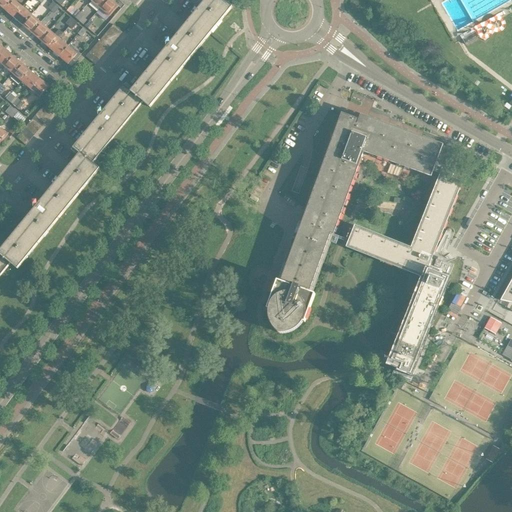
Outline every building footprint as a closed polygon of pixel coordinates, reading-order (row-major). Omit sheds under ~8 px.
[(0,0),(0,5),(4,9),(12,0),(0,0)] [(12,0),(4,9),(14,17),(22,7),(14,0),(12,0)] [(91,0),(100,8),(107,0),(91,0)] [(111,0),(107,0),(100,8),(109,16),(118,6),(111,0)] [(132,91),(151,107),(232,8),(222,0),(206,0),(173,42),(170,39),(166,40),(167,49),(132,91)] [(48,7),(51,10),(56,5),(52,2),(48,7)] [(14,17),(23,25),(31,15),(22,7),(14,17)] [(72,15),(76,18),(81,12),(77,9),(72,15)] [(23,25),(32,33),(40,23),(31,15),(23,25)] [(66,23),(69,26),(74,20),(70,17),(66,23)] [(32,33),(41,40),(50,30),(45,26),(49,21),(45,18),(40,23),(32,33)] [(85,25),(88,28),(93,23),(90,20),(85,25)] [(113,24),(109,29),(118,37),(122,32),(113,24)] [(78,34),(81,36),(86,31),(83,28),(78,34)] [(50,48),(58,38),(63,33),(59,29),(54,34),(50,30),(41,40),(50,48)] [(109,29),(105,33),(114,41),(118,37),(109,29)] [(105,33),(101,38),(110,46),(114,41),(105,33)] [(50,48),(59,56),(67,46),(58,38),(50,48)] [(101,38),(97,42),(107,50),(110,46),(101,38)] [(97,42),(94,47),(103,55),(107,50),(97,42)] [(67,46),(59,56),(68,64),(73,58),(76,60),(81,54),(69,44),(67,46)] [(94,47),(90,51),(99,59),(103,55),(94,47)] [(0,51),(0,62),(3,66),(12,55),(3,48),(0,51)] [(99,59),(90,51),(86,56),(95,64),(99,59)] [(3,66),(12,73),(21,63),(12,55),(3,66)] [(19,84),(21,81),(30,71),(21,63),(12,73),(10,76),(19,84)] [(21,81),(31,89),(39,79),(30,71),(21,81)] [(39,79),(31,89),(40,97),(49,87),(39,79)] [(73,148),(80,154),(92,164),(144,101),(132,91),(125,86),(104,110),(102,108),(98,108),(98,117),(73,148)] [(12,104),(16,107),(21,101),(17,98),(12,104)] [(44,105),(40,110),(49,118),(53,113),(44,105)] [(5,112),(9,115),(14,109),(10,106),(5,112)] [(40,110),(36,114),(45,122),(49,118),(40,110)] [(272,294),(267,309),(269,310),(269,316),(271,323),(274,329),(279,334),(286,333),(293,331),(298,327),(303,322),(305,323),(315,294),(312,293),(302,290),(304,285),(311,288),(319,267),(331,234),(334,235),(339,219),(359,164),(362,158),(361,158),(362,154),(363,154),(364,152),(431,177),(443,145),(360,115),(359,119),(341,113),(316,183),(302,221),(302,222),(301,223),(303,223),(301,229),(299,229),(296,236),(298,237),(296,242),(294,242),(292,250),(293,251),(291,256),(290,255),(287,263),(288,264),(286,270),(285,269),(280,282),(277,281),(272,294)] [(36,114),(32,119),(41,127),(45,122),(36,114)] [(32,119),(28,123),(37,131),(41,127),(32,119)] [(28,123),(24,128),(33,136),(37,131),(28,123)] [(24,128),(20,132),(29,140),(33,136),(24,128)] [(29,140),(20,132),(16,137),(25,145),(29,140)] [(61,156),(68,149),(60,142),(53,149),(61,156)] [(0,251),(0,253),(11,263),(18,268),(99,169),(92,164),(80,154),(40,203),(37,200),(33,201),(34,210),(0,251)] [(443,289),(448,277),(445,276),(449,266),(442,263),(443,261),(436,259),(436,260),(430,258),(432,254),(433,254),(462,182),(451,178),(454,172),(442,168),(442,169),(445,170),(412,251),(354,228),(346,247),(424,278),(424,279),(421,278),(420,281),(414,296),(416,297),(392,360),(402,364),(400,370),(410,374),(412,369),(413,366),(417,355),(418,354),(422,343),(423,341),(427,330),(428,330),(428,329),(428,328),(432,318),(433,315),(438,304),(438,303),(442,292),(443,292),(444,289),(443,289)] [(0,276),(11,263),(0,253),(0,276)] [(511,286),(502,304),(511,306),(511,286)] [(489,316),(484,327),(497,333),(502,321),(489,316)] [(480,338),(497,347),(500,342),(483,333),(480,338)] [(499,449),(498,451),(504,453),(506,451),(508,446),(503,443),(503,442),(499,449)] [(493,445),(485,459),(492,463),(498,451),(499,449),(493,445)]
